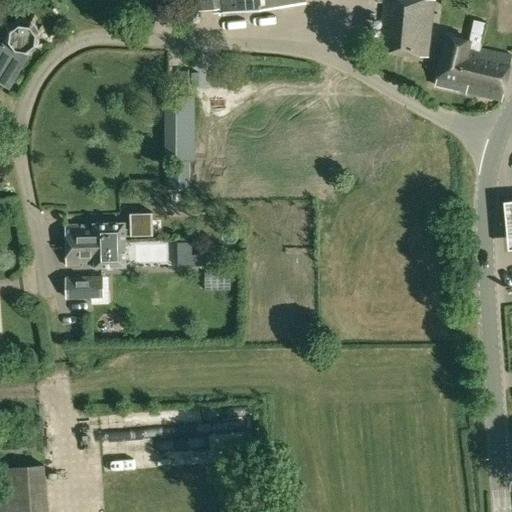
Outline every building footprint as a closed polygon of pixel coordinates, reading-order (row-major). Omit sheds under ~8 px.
[(219,12),(281,5),(301,3),(301,0),(197,0),(199,11),(219,9),(219,12)] [(384,0),(379,51),(427,56),(434,0),(384,0)] [(43,47),(45,29),(35,15),(18,13),(4,23),(1,40),(2,42),(0,46),(0,80),(9,86),(26,57),(29,57),(43,47)] [(501,101),(511,55),(480,48),(484,30),(473,28),(470,40),(448,35),(435,85),(501,101)] [(187,124),(188,96),(167,96),(167,124),(187,124)] [(205,157),(332,157),(332,112),(275,113),(275,124),(223,124),(223,134),(205,134),(205,157)] [(191,201),(190,160),(167,160),(169,202),(191,201)] [(204,204),(332,200),(332,173),(203,178),(204,204)] [(65,225),(65,245),(88,245),(88,242),(126,241),(125,222),(93,223),(93,225),(65,225)] [(94,267),(126,266),(126,241),(88,242),(88,245),(65,245),(66,266),(94,265),(94,267)] [(231,273),(206,273),(206,289),(231,289),(231,273)] [(66,295),(88,295),(87,278),(66,279),(66,295)] [(109,471),(108,448),(100,448),(101,471),(109,471)] [(0,508),(0,511),(46,511),(43,464),(0,467),(0,508)]
